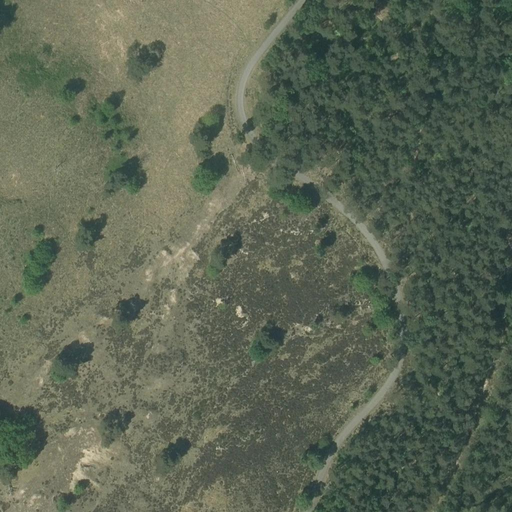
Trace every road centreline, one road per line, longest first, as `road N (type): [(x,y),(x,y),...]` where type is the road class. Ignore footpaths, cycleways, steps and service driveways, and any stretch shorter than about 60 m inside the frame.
road 1 (track): [(306,511),(331,450),(389,382),(403,329),(376,248),(243,121),(241,80),(306,0)]
road 2 (unknown): [(427,511),(511,270)]
